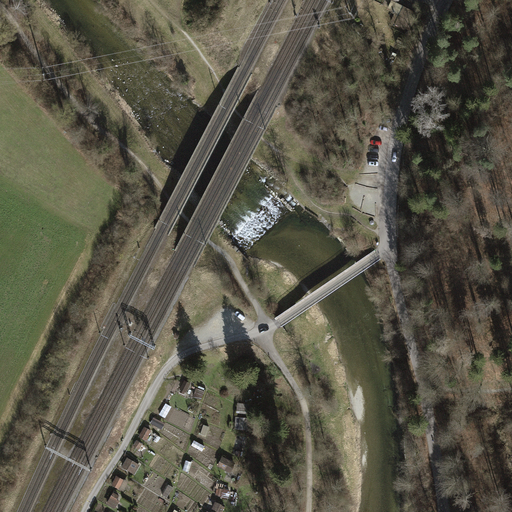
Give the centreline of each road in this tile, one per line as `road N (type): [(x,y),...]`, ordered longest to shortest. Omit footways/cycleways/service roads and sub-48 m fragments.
road 1 (unclassified): [(445,0),(407,91),(381,205),(444,511)]
road 2 (track): [(89,511),(172,365),(204,346),(266,331)]
road 3 (track): [(266,331),(386,249)]
